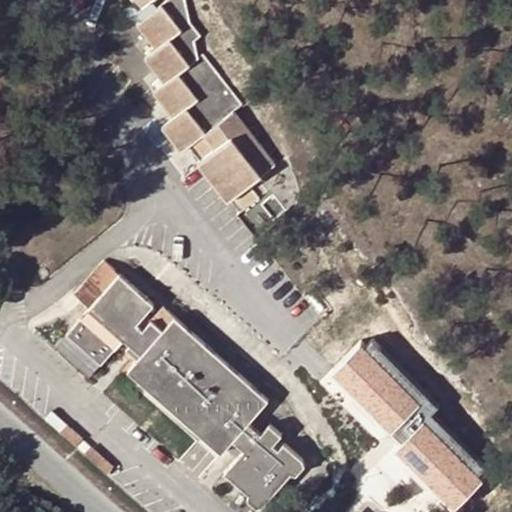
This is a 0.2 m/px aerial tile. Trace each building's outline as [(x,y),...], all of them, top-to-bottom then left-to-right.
[(240,211),(260,236),(297,207),(268,170),(278,161),(235,109),(241,104),(203,55),(198,59),(193,41),(200,35),(189,23),(184,0),(139,0),(149,12),(137,22),(156,47),(145,57),(164,81),(153,91),(173,114),(162,123),(183,150),(193,142),(206,155),(200,160),(231,199),(236,194),(246,206),(240,211)] [(89,308),(119,274),(102,259),(72,293),(89,308)] [(151,302),(119,274),(89,308),(67,331),(101,360),(122,337),(141,354),(130,369),(222,452),(235,438),(246,448),(227,471),(252,492),(249,496),(257,504),(264,504),(293,470),(297,472),(305,463),(283,444),(280,448),(274,444),(282,434),(271,424),(261,433),(249,422),(267,400),(173,318),(172,320),(164,329),(153,320),(145,330),(135,322),(151,302)] [(172,320),(151,302),(135,322),(145,330),(153,320),(164,329),(172,320)] [(362,345),(332,375),(392,435),(422,406),(362,345)] [(423,423),(393,453),(451,511),(454,511),(483,484),(423,423)] [(84,441),(68,427),(65,431),(61,435),(77,449),(84,441)] [(114,467),(91,448),(84,456),(106,475),(114,467)]
